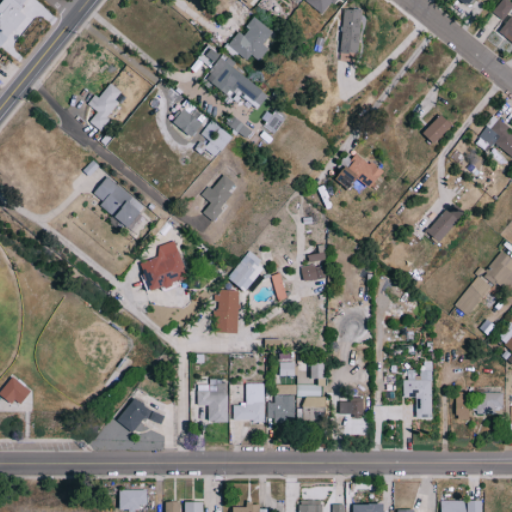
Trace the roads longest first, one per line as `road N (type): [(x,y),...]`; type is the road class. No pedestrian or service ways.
road 1 (tertiary): [(0,464),(511,466)]
road 2 (tertiary): [(0,122),(96,0)]
road 3 (residential): [(511,80),(413,0)]
